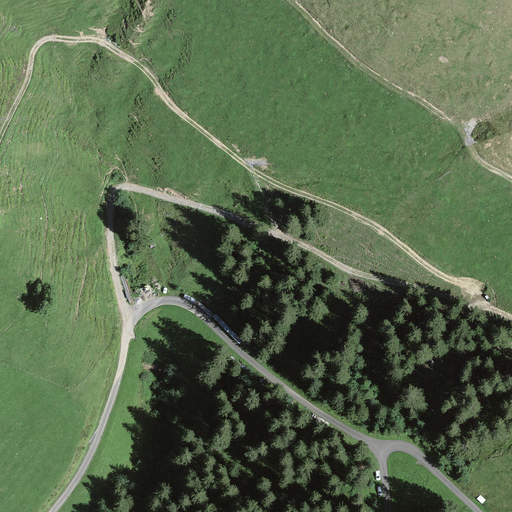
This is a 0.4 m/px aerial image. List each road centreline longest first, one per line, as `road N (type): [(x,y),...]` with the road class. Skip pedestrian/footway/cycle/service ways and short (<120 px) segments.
road 1 (track): [(0,139),(38,43),(107,43),(236,158),(385,232),(473,288),(486,306),(347,269),(223,213),(123,187),(111,198),(109,227),(130,323)]
road 2 (track): [(130,323),(158,302),(187,304),(297,395),(384,451)]
road 3 (track): [(52,511),(105,418),(130,323)]
road 4 (track): [(476,511),(401,445),(384,451),(387,511)]
